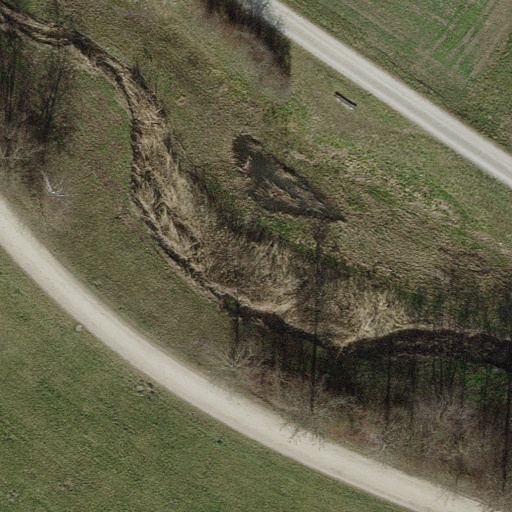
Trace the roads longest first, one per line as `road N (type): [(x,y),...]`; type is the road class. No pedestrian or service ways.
road 1 (track): [(471,511),(244,417),(109,331),(0,217)]
road 2 (track): [(256,0),(511,172)]
